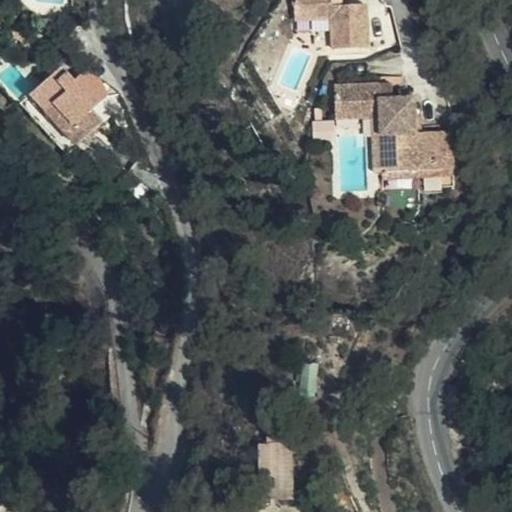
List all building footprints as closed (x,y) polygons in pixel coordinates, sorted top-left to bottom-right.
[(331,8),(330,0),(292,0),(295,23),(330,22),(332,52),(368,50),(366,7),(342,8),(331,8)] [(85,22),(76,23),(76,31),(86,30),(85,22)] [(73,71),(43,100),(79,138),(86,132),(98,145),(115,129),(106,116),(111,111),(87,86),(85,84),(73,71)] [(105,71),(87,86),(111,111),(121,101),(105,71)] [(378,101),(377,86),(334,88),(336,122),(370,120),(379,120),(382,174),(453,170),(452,133),(416,134),(415,100),(393,101),(378,101)] [(79,138),(43,100),(34,108),(82,161),(98,145),(86,132),(79,138)] [(317,137),(334,138),(335,121),(318,120),(317,137)] [(315,395),(318,364),(302,364),(299,393),(315,395)] [(290,439),(275,440),(274,457),(267,457),(268,498),(291,498),(290,439)]
